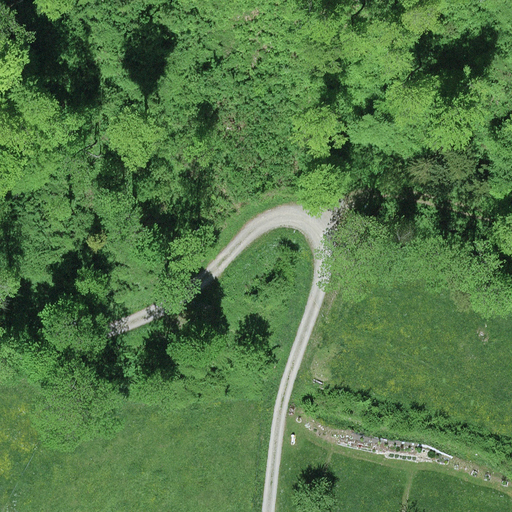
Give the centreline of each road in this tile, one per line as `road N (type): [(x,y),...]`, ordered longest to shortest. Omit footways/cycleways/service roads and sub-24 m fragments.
road 1 (track): [(0,367),(177,303),(270,223),(302,222),(320,254)]
road 2 (track): [(269,511),(273,445),(320,254)]
